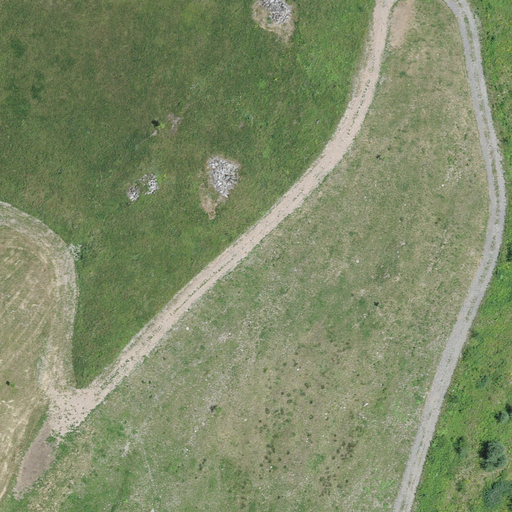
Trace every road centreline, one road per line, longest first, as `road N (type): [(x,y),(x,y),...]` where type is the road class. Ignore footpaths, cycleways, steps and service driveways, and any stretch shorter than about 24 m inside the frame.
road 1 (track): [(409,511),(500,210),(456,0)]
road 2 (track): [(391,0),(344,137),(316,176),(107,385)]
